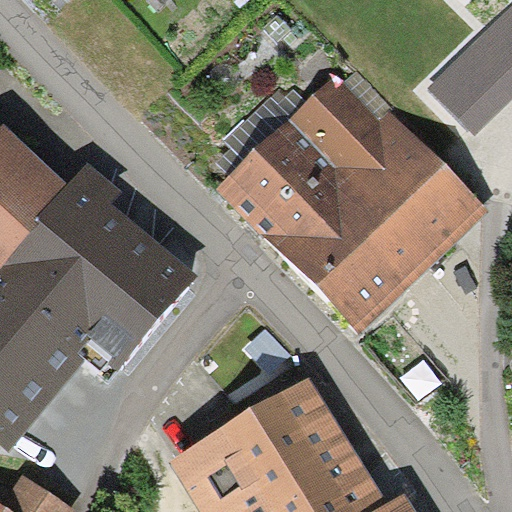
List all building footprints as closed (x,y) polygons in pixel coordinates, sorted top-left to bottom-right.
[(511,8),(429,90),(476,137),(511,101),(511,8)] [(380,117),(386,111),(391,106),(356,71),(345,82),(380,117)] [(345,82),(337,76),(308,106),(282,130),(228,178),(216,192),(359,339),(392,307),(491,214),(386,111),(380,117),(345,82)] [(282,130),(308,106),(294,91),(286,98),(280,92),(225,142),(232,150),(216,165),(228,178),(282,130)] [(0,274),(40,232),(34,227),(69,189),(12,136),(4,129),(0,132),(0,274)] [(122,196),(87,166),(69,189),(34,227),(40,232),(0,274),(0,455),(7,461),(87,367),(100,378),(108,368),(119,377),(200,283),(112,208),(122,196)] [(345,442),(308,384),(170,468),(198,511),(381,511),(387,508),(345,442)] [(0,511),(73,511),(22,477),(0,508),(0,511)] [(415,511),(406,497),(387,508),(381,511),(415,511)]
